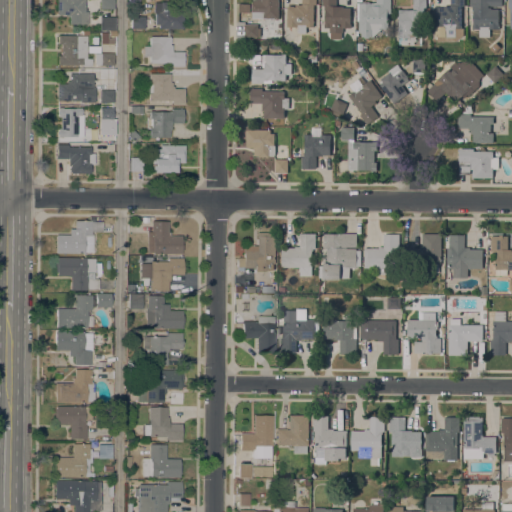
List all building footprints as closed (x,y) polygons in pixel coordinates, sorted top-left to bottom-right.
[(84,0),(84,11),(88,11),(87,24),(68,24),(68,16),(65,16),(65,14),(56,14),(56,0),(84,0)] [(113,0),(113,9),(99,8),(99,0),(113,0)] [(279,0),(279,19),(275,19),(275,18),(263,18),(263,12),(252,12),(252,2),(253,2),(253,0),(279,0)] [(287,6),(289,6),(289,5),(294,5),(294,6),(296,6),(296,4),(302,4),(302,0),(316,0),(316,4),(314,4),(314,26),(306,26),(306,32),(297,32),(297,26),(287,26),(287,6)] [(321,0),(336,0),(336,6),(343,6),(343,7),(350,7),(349,24),(350,24),(350,27),(341,27),(341,37),(331,37),(331,27),(324,27),(324,5),(321,5),(321,0)] [(359,2),(376,2),(376,0),(390,0),(390,13),(388,13),(388,23),(387,23),(387,27),(386,27),(386,28),(381,28),(381,29),(376,34),(372,36),(369,36),(369,37),(364,37),(364,36),(361,36),(361,32),(358,32),(359,2)] [(399,37),(397,37),(398,26),(399,26),(399,12),(398,12),(398,9),(413,9),(413,0),(426,0),(426,7),(423,7),(423,44),(399,44),(399,37)] [(444,27),(435,27),(435,7),(437,7),(437,6),(442,7),(444,7),(444,5),(450,5),(450,0),(464,0),(464,5),(462,5),(462,28),(460,28),(460,35),(455,35),(455,36),(444,36),(444,27)] [(498,28),(473,28),(473,6),(470,6),(470,0),(502,0),(502,5),(491,5),(488,5),(488,7),(491,7),(491,8),(498,8),(498,28)] [(153,2),(159,2),(159,1),(170,1),(170,11),(182,11),(182,19),(183,19),(182,29),(158,28),(158,25),(154,25),(154,13),(153,13),(153,2)] [(250,11),(239,11),(239,3),(250,3),(250,11)] [(137,13),(132,13),(130,9),(132,5),(137,5),(139,9),(137,13)] [(144,28),(130,28),(130,16),(144,16),(144,28)] [(244,24),(258,24),(258,27),(261,27),(260,36),(258,36),(244,36),(244,24)] [(99,43),(100,32),(107,32),(107,37),(114,37),(113,44),(99,43)] [(86,58),(91,58),(91,66),(81,66),(81,64),(57,64),(57,55),(60,55),(60,44),(57,43),(57,35),(76,35),(86,35),(86,58)] [(171,65),(171,63),(149,63),(149,56),(142,56),(143,45),(149,46),(149,36),(169,36),(169,38),(170,38),(170,43),(169,43),(169,45),(171,45),(171,51),(184,51),(183,63),(183,66),(171,65)] [(113,65),(99,65),(99,64),(94,64),(94,53),(100,53),(100,52),(113,53),(113,65)] [(252,68),(264,68),(264,67),(263,67),(263,62),(262,62),(262,54),(281,54),(281,53),(286,53),(286,56),(286,61),(286,63),(291,63),(291,74),(286,74),(286,80),(281,80),(272,80),(272,82),(264,82),(264,83),(252,83),(252,68)] [(424,58),(424,71),(412,72),(412,58),(424,58)] [(464,97),(462,96),(456,101),(451,95),(449,97),(445,92),(437,100),(427,89),(435,82),(437,83),(439,81),(440,81),(451,71),(451,70),(459,62),(470,59),(484,75),(471,87),(468,90),(466,92),(468,94),(464,97)] [(372,62),(378,70),(371,75),(365,67),(372,62)] [(398,64),(409,79),(401,85),(407,93),(393,103),(379,84),(380,83),(379,82),(381,80),(380,78),(398,64)] [(486,73),(495,64),(504,74),(495,83),(486,73)] [(56,83),(66,83),(66,80),(68,80),(68,73),(92,73),(92,88),(93,88),(93,96),(84,96),(84,97),(80,97),(80,100),(56,100),(56,83)] [(169,73),(169,82),(171,82),(171,86),(172,86),(172,88),(183,88),(183,103),(171,103),(171,100),(148,100),(148,93),(145,93),(145,83),(148,83),(148,73),(169,73)] [(381,95),(380,96),(380,97),(375,101),(376,102),(370,106),(378,116),(367,124),(359,114),(361,113),(348,95),(353,91),(349,84),(358,78),(362,84),(369,79),(381,95)] [(264,117),(264,116),(263,116),(263,111),(264,111),(264,109),(262,109),(262,103),(250,102),(250,88),(262,88),(262,90),(284,91),(284,92),(286,92),(286,97),(289,97),(289,108),(284,108),(284,117),(264,117)] [(112,90),(112,102),(99,102),(99,90),(112,90)] [(335,97),(347,102),(342,113),(330,108),(335,97)] [(57,128),(59,128),(59,116),(57,116),(57,107),(61,107),(61,108),(73,108),(73,107),(80,107),(80,114),(81,114),(81,136),(76,136),(57,136),(57,128)] [(112,107),(112,119),(114,119),(114,142),(99,141),(99,107),(112,107)] [(152,111),(167,111),(170,111),(170,108),(182,108),(182,112),(183,112),(183,118),(182,118),(182,123),(170,122),(170,129),(169,129),(169,137),(148,136),(148,128),(146,128),(146,117),(148,117),(149,110),(152,111)] [(470,113),(471,116),(493,115),(494,123),(490,123),(490,132),(493,132),(493,142),(473,142),(473,133),(471,133),(471,130),(469,130),(469,127),(459,127),(458,123),(457,123),(457,117),(459,117),(459,113),(470,113)] [(354,126),(353,139),(341,139),(341,126),(354,126)] [(133,141),(127,134),(131,129),(139,136),(133,141)] [(254,146),(246,146),(246,139),(246,130),(246,129),(270,129),(270,133),(274,133),(274,145),(275,145),(275,148),(275,152),(274,154),(274,155),(269,155),(269,156),(258,156),(258,155),(254,155),(254,146)] [(301,167),(302,156),(304,156),(304,152),(305,152),(305,137),(304,136),(304,134),(312,134),(312,136),(320,136),(320,134),(331,134),(330,154),(322,154),(322,156),(316,156),(316,168),(301,167)] [(348,141),(353,141),(377,141),(376,150),(374,150),(374,161),(376,161),(376,170),(372,170),(372,169),(348,169),(348,141)] [(55,144),(67,144),(67,146),(89,147),(89,153),(93,153),(93,163),(89,163),(89,173),(70,173),(70,172),(68,172),(68,167),(70,167),(70,164),(67,164),(67,158),(55,158),(55,144)] [(183,145),(183,162),(174,162),(174,172),(151,172),(151,151),(155,151),(155,148),(160,148),(160,145),(183,145)] [(492,169),(492,177),(473,177),(473,175),(472,175),(472,170),(473,170),(473,169),(470,169),(470,174),(459,174),(459,147),(474,148),(473,150),(493,150),(493,156),(498,156),(498,168),(494,168),(494,169),(492,169)] [(129,171),(129,170),(127,170),(127,159),(129,159),(129,157),(142,157),(142,171),(129,171)] [(275,158),(288,158),(288,172),(275,172),(275,158)] [(69,235),(68,229),(74,228),(74,220),(90,220),(90,221),(101,221),(101,231),(91,231),(91,234),(92,234),(92,253),(55,253),(55,235),(69,235)] [(146,231),(150,231),(150,221),(166,221),(167,232),(169,232),(169,235),(181,235),(181,239),(182,239),(182,250),(180,250),(180,254),(152,254),(152,252),(146,252),(146,231)] [(242,251),(251,251),(251,248),(256,248),(256,232),(275,232),(276,263),(274,263),(274,270),(263,270),(263,267),(257,267),(243,268),(243,267),(242,267),(242,266),(236,266),(236,257),(243,257),(242,251)] [(282,267),(282,247),(295,247),(295,246),(300,246),(299,233),(315,233),(315,248),(313,248),(313,250),(312,250),(312,275),(300,275),(299,267),(282,267)] [(341,279),(323,279),(323,262),(327,262),(327,248),(323,248),(323,233),(339,233),(357,233),(357,247),(347,246),(346,248),(356,248),(356,267),(350,267),(350,278),(341,278),(341,279)] [(364,248),(379,248),(379,246),(384,246),(384,233),(399,233),(399,248),(397,248),(397,257),(393,257),(393,274),(380,274),(380,268),(364,268),(364,248)] [(441,264),(439,264),(439,272),(428,272),(428,261),(407,261),(408,247),(422,247),(423,233),(441,233),(441,264)] [(449,234),(465,234),(465,247),(470,247),(470,248),(483,249),(482,268),(447,268),(447,247),(449,247),(449,234)] [(511,269),(507,269),(507,275),(496,275),(495,251),(491,251),(491,235),(500,235),(500,234),(503,234),(503,235),(508,235),(508,249),(511,249),(511,269)] [(98,279),(98,289),(86,289),(86,290),(69,290),(70,276),(56,275),(56,257),(85,258),(94,259),(94,272),(92,272),(92,279),(98,279)] [(167,261),(167,258),(182,258),(182,274),(169,274),(169,281),(167,281),(167,290),(148,290),(148,277),(149,277),(149,261),(167,261)] [(110,294),(110,307),(95,307),(95,294),(110,294)] [(141,294),(141,308),(128,308),(127,294),(141,294)] [(74,308),(74,295),(91,295),(91,309),(86,309),(86,316),(91,316),(91,326),(86,326),(86,328),(55,327),(56,308),(74,308)] [(181,328),(153,328),(153,325),(145,325),(145,309),(146,309),(146,295),(162,295),(162,304),(168,304),(168,310),(181,310),(181,328)] [(387,308),(399,307),(399,296),(386,297),(387,308)] [(281,352),(281,337),(284,337),(284,320),(284,309),(296,309),(296,319),(314,319),(314,338),(301,338),(301,339),(296,339),(296,352),(281,352)] [(511,339),(503,339),(503,354),(490,354),(490,339),(493,339),(493,320),(495,320),(495,310),(506,311),(506,320),(511,320),(511,339)] [(424,319),(424,312),(435,312),(435,319),(436,319),(436,335),(437,335),(437,337),(440,337),(440,353),(432,353),(432,354),(428,354),(428,352),(414,352),(414,341),(422,341),(422,339),(420,339),(420,338),(413,338),(408,338),(407,338),(407,319),(424,319)] [(273,316),(273,323),(274,323),(274,353),(255,353),(256,338),(242,337),(242,321),(256,321),(256,316),(273,316)] [(449,324),(450,324),(450,318),(460,318),(460,324),(483,324),(482,340),(467,340),(467,355),(448,355),(449,324)] [(324,319),(334,319),(334,320),(353,320),(353,326),(356,326),(356,353),(340,353),(340,339),(333,339),(333,338),(324,338),(324,319)] [(396,320),(396,338),(398,338),(398,351),(383,351),(383,341),(378,341),(378,339),(364,338),(364,319),(394,319),(396,320)] [(83,332),(83,333),(91,333),(91,351),(90,351),(90,365),(73,365),(73,356),(68,356),(68,350),(54,350),(54,331),(83,332)] [(166,336),(166,332),(181,333),(181,349),(167,348),(167,352),(166,352),(165,358),(166,358),(166,364),(166,365),(147,365),(147,348),(141,348),(141,336),(153,336),(166,336)] [(54,383),(71,383),(71,377),(74,377),(74,369),(90,369),(90,383),(93,383),(93,401),(85,401),(85,402),(57,402),(54,402),(54,383)] [(136,402),(136,389),(146,389),(146,388),(147,388),(147,381),(150,381),(150,370),(181,369),(181,388),(164,388),(164,394),(162,394),(162,402),(146,402),(136,402)] [(91,406),(91,420),(83,420),(83,422),(84,422),(84,424),(85,424),(85,439),(69,439),(69,424),(55,424),(55,406),(91,406)] [(166,407),(166,417),(168,417),(168,424),(181,424),(181,440),(166,440),(166,436),(148,436),(148,435),(142,435),(143,424),(148,424),(148,419),(148,407),(166,407)] [(290,414),(309,415),(309,417),(309,445),(307,445),(307,453),(294,453),(294,445),(276,445),(276,431),(275,431),(275,429),(290,429),(290,414)] [(271,446),(270,446),(270,458),(251,458),(251,450),(239,450),(239,433),(252,433),(252,415),(271,415),(271,446)] [(313,415),(328,415),(328,428),(333,428),(333,430),(347,430),(347,433),(346,433),(346,458),(339,457),(339,460),(326,460),(326,463),(315,463),(315,457),(316,457),(316,447),(315,447),(315,431),(313,431),(313,415)] [(351,430),(364,430),(364,429),(369,429),(369,416),(384,416),(384,431),(382,431),(382,434),(381,434),(381,457),(380,457),(379,465),(370,465),(370,458),(358,457),(358,450),(351,450),(351,430)] [(388,416),(405,416),(405,430),(411,430),(411,431),(421,431),(421,456),(391,456),(391,432),(388,432),(388,416)] [(426,433),(425,433),(425,431),(439,431),(439,429),(444,429),(444,416),(459,416),(459,431),(457,431),(457,459),(455,459),(455,460),(447,460),(447,459),(444,459),(444,457),(426,458),(426,433)] [(496,452),(494,452),(494,455),(488,455),(488,453),(483,453),(483,458),(464,458),(464,419),(463,419),(463,417),(466,417),(466,416),(480,416),(480,417),(483,417),(483,436),(496,436),(496,452)] [(501,417),(511,417),(511,461),(504,461),(504,449),(503,449),(504,432),(501,432),(501,417)] [(97,445),(111,444),(111,458),(97,458),(97,457),(91,457),(91,463),(88,463),(88,472),(93,472),(93,477),(53,476),(54,457),(71,457),(71,444),(88,444),(88,449),(91,449),(91,447),(97,447),(97,445)] [(141,458),(148,458),(148,444),(165,444),(165,459),(179,459),(179,460),(180,460),(180,474),(179,474),(179,477),(150,477),(150,476),(141,476),(141,458)] [(237,463),(250,463),(250,478),(237,478),(237,463)] [(271,466),(271,475),(251,475),(251,466),(271,466)] [(83,480),(83,482),(89,482),(89,511),(73,511),(73,505),(68,505),(68,498),(54,498),(54,480),(83,480)] [(137,511),(137,485),(148,485),(148,484),(165,484),(165,481),(181,481),(181,497),(167,497),(167,504),(165,504),(165,511),(137,511)] [(248,506),(237,506),(237,493),(248,493),(248,506)] [(455,496),(455,511),(425,511),(425,507),(427,507),(427,496),(455,496)] [(277,507),(277,501),(295,501),(295,507),(309,507),(309,509),(308,511),(277,511),(277,508),(277,507)] [(463,511),(463,509),(482,509),(482,501),(493,501),(493,509),(494,509),(494,511),(463,511)] [(501,511),(501,509),(502,509),(502,503),(511,503),(511,511),(501,511)]
